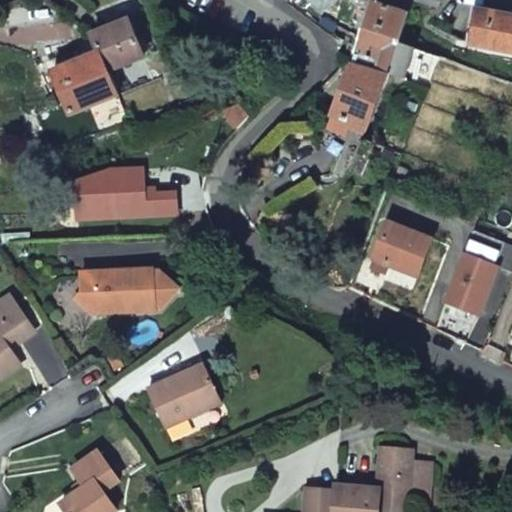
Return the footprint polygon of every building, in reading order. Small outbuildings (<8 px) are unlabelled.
[(355,62),(375,2),(367,0),(363,0),(345,58),(355,62)] [(367,0),(375,2),(408,13),(412,0),(367,0)] [(375,2),(355,62),(388,72),(398,43),(408,13),(375,2)] [(511,52),(511,17),(475,10),(469,45),(511,52)] [(144,58),(130,23),(94,36),(102,55),(108,72),(144,58)] [(398,43),(388,72),(405,77),(414,49),(398,43)] [(102,55),(53,74),(69,114),(117,96),(108,72),(102,55)] [(355,62),(333,117),(321,145),(339,152),(353,158),(388,72),(355,62)] [(223,113),(237,131),(249,118),(239,107),(223,113)] [(339,152),(330,176),(344,181),(353,158),(339,152)] [(145,170),(75,175),(78,221),(179,213),(178,194),(147,196),(145,170)] [(389,223),(375,259),(418,276),(432,240),(389,223)] [(466,256),(446,301),(479,314),(498,268),(466,256)] [(156,272),(84,275),(85,294),(78,302),(97,319),(100,315),(108,307),(121,307),(121,314),(158,313),(157,311),(163,310),(181,291),(162,274),(156,273),(156,272)] [(100,315),(121,314),(121,307),(108,307),(100,315)] [(0,381),(20,368),(3,340),(13,334),(20,343),(34,333),(19,311),(5,320),(0,312),(0,381)] [(182,379),(206,369),(203,361),(164,379),(166,384),(182,377),(182,379)] [(182,377),(166,384),(148,392),(166,430),(222,405),(206,369),(182,379),(182,377)] [(337,488),(334,511),(377,511),(378,507),(407,509),(407,499),(427,501),(431,461),(411,459),(412,449),(382,446),(378,487),(337,482),(337,488)] [(65,511),(116,511),(104,494),(119,483),(99,454),(75,472),(87,490),(62,507),(65,511)] [(334,511),(337,488),(307,485),(304,511),(334,511)]
